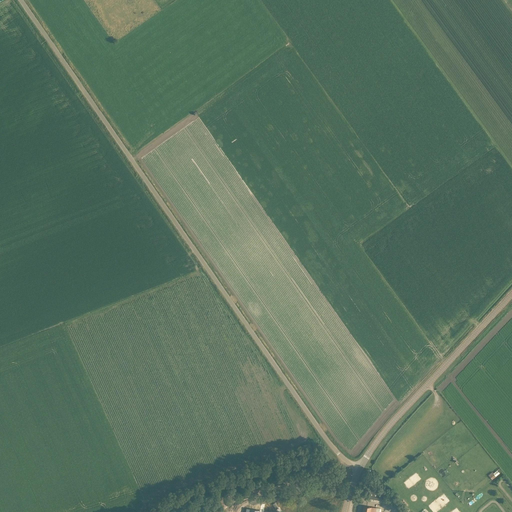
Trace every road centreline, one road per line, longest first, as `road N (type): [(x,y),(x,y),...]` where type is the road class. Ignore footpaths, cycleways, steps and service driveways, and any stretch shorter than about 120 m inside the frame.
road 1 (unclassified): [(359,468),(332,447),(20,0)]
road 2 (tertiary): [(359,468),(384,429),(511,293)]
road 3 (track): [(346,461),(188,511)]
